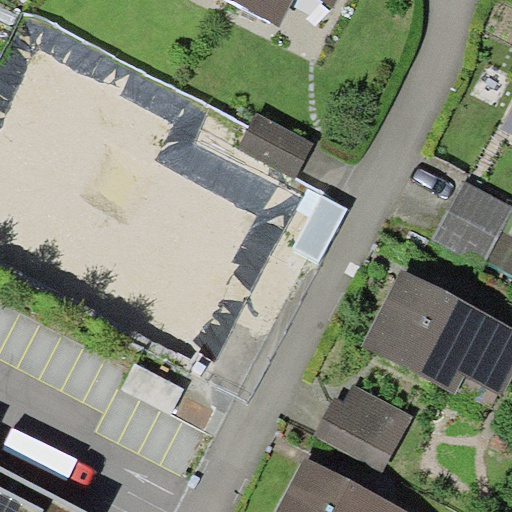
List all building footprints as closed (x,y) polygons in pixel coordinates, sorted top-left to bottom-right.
[(337,0),(233,0),(281,24),(293,0),(322,0),(335,6),(337,0)] [(258,186),(50,88),(0,192),(0,230),(192,322),(258,186)] [(511,106),(501,128),(511,132),(511,106)] [(236,149),(294,179),(314,141),(255,111),(236,149)] [(511,209),(511,206),(463,180),(431,239),(481,266),(511,209)] [(347,208),(322,195),(294,248),(318,261),(347,208)] [(511,209),(481,266),(511,282),(511,209)] [(511,378),(511,326),(401,269),(361,345),(455,393),(465,373),(504,393),(511,378)] [(334,397),(314,436),(382,472),(412,415),(353,384),(343,402),(334,397)] [(410,511),(304,456),(274,511),(410,511)] [(84,511),(0,466),(0,511),(84,511)]
